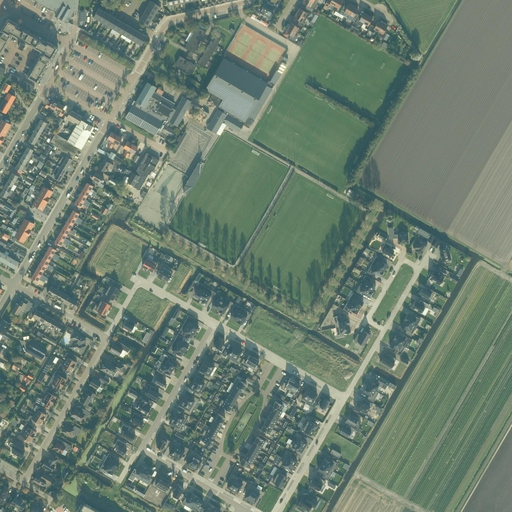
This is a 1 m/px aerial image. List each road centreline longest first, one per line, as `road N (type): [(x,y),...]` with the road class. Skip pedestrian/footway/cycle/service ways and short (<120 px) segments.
road 1 (residential): [(13,285),(109,119)]
road 2 (residential): [(106,337),(23,482)]
road 3 (residential): [(384,328),(419,269),(401,259),(368,319)]
road 4 (residential): [(213,322),(139,279),(106,337)]
road 5 (residential): [(213,322),(141,449)]
road 6 (residential): [(277,511),(344,396)]
